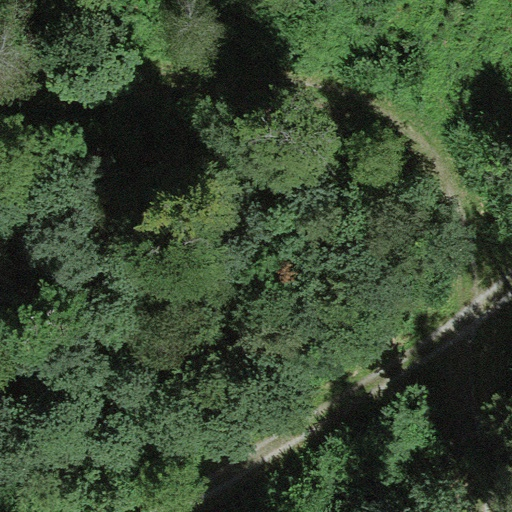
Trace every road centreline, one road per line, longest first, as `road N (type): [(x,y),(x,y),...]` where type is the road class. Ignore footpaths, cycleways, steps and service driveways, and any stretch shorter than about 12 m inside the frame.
road 1 (track): [(0,71),(117,62),(298,98),(468,211),(482,323)]
road 2 (track): [(190,511),(482,323),(511,276)]
road 3 (track): [(467,511),(482,323)]
